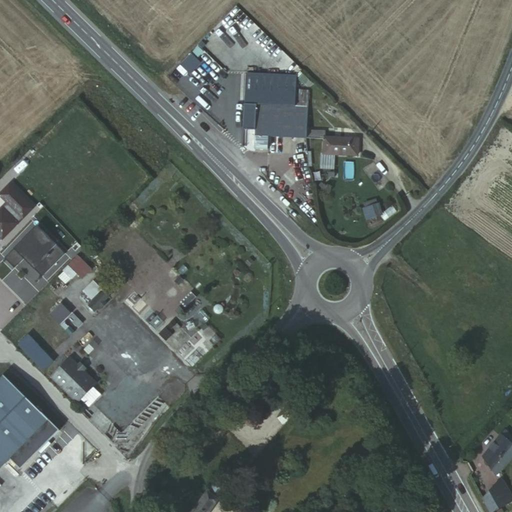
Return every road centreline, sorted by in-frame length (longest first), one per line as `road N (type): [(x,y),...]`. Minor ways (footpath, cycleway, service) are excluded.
road 1 (secondary): [(48,0),(313,264)]
road 2 (tertiary): [(138,511),(141,479),(170,425),(314,307)]
road 3 (tertiary): [(355,265),(401,229),(468,153),(511,65)]
road 4 (secondary): [(350,309),(465,511)]
